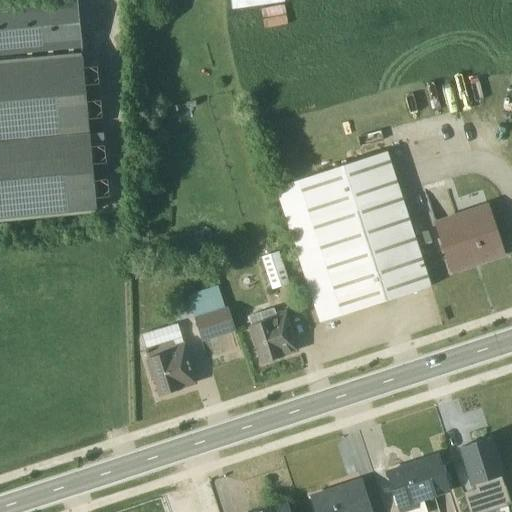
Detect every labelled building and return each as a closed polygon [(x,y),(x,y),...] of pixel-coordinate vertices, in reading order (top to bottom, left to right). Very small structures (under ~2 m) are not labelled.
[(0,9),(0,57),(80,51),(76,3),(0,9)] [(0,219),(93,211),(80,58),(0,64),(0,219)] [(318,324),(429,288),(385,153),(274,190),(318,324)] [(433,223),(450,273),(502,256),(485,205),(433,223)] [(276,253),(260,259),(271,291),(287,285),(276,253)] [(216,287),(186,297),(201,344),(234,333),(226,308),(223,309),(216,287)] [(256,348),(261,363),(294,351),(282,312),(274,315),(272,309),(246,318),(249,328),(246,330),(251,349),(256,348)] [(144,350),(145,350),(147,359),(146,360),(146,361),(144,362),(150,381),(152,381),(158,398),(171,394),(171,391),(192,384),(180,345),(174,326),(166,328),(140,336),(144,350)] [(488,440),(460,449),(471,487),(474,486),(482,511),(484,511),(506,506),(498,479),(500,478),(488,440)] [(448,494),(436,457),(386,474),(398,511),(424,511),(422,503),(448,494)] [(310,498),(314,511),(368,511),(359,482),(310,498)]
